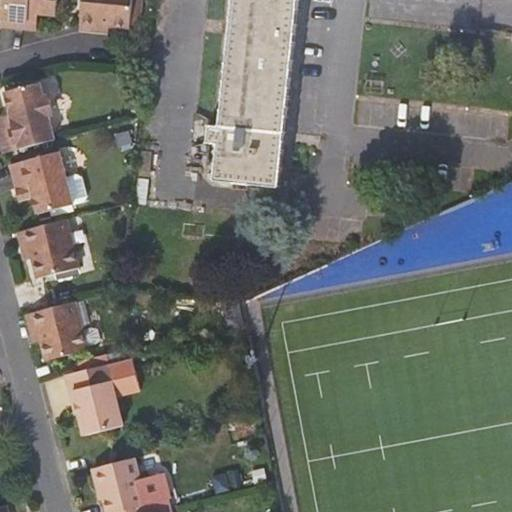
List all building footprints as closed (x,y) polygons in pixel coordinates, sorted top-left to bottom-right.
[(2,0),(0,22),(0,25),(25,28),(27,12),(36,12),(56,15),(57,0),(2,0)] [(81,0),(79,22),(79,30),(95,31),(95,27),(108,28),(109,26),(128,28),(130,0),(81,0)] [(232,0),(222,109),(220,127),(210,126),(208,144),(218,145),(214,179),(281,186),(283,156),(291,88),(299,0),(232,0)] [(35,29),(36,12),(27,12),(25,28),(35,29)] [(0,129),(0,134),(4,153),(54,139),(49,119),(53,112),(51,102),(43,98),(40,86),(6,94),(11,116),(6,117),(8,127),(0,129)] [(0,118),(0,129),(8,127),(6,117),(0,118)] [(123,142),(132,142),(133,128),(124,128),(123,142)] [(12,164),(19,191),(26,189),(28,196),(35,195),(39,213),(73,204),(61,152),(12,164)] [(73,203),(84,202),(81,178),(71,180),(73,203)] [(21,198),(28,196),(26,189),(19,191),(21,198)] [(18,231),(23,247),(26,246),(30,259),(32,258),(37,277),(77,267),(65,219),(56,221),(27,229),(18,231)] [(27,313),(31,329),(36,328),(39,341),(41,341),(46,360),(87,349),(86,347),(82,333),(75,301),(27,313)] [(35,342),(39,341),(36,328),(31,329),(35,342)] [(97,329),(82,333),(86,347),(101,343),(97,329)] [(112,382),(108,364),(66,375),(76,415),(82,436),(120,427),(110,383),(112,382)] [(73,416),(76,415),(66,375),(64,376),(73,416)] [(142,506),(130,459),(91,469),(96,490),(99,489),(104,511),(142,511),(141,506),(142,506)]
